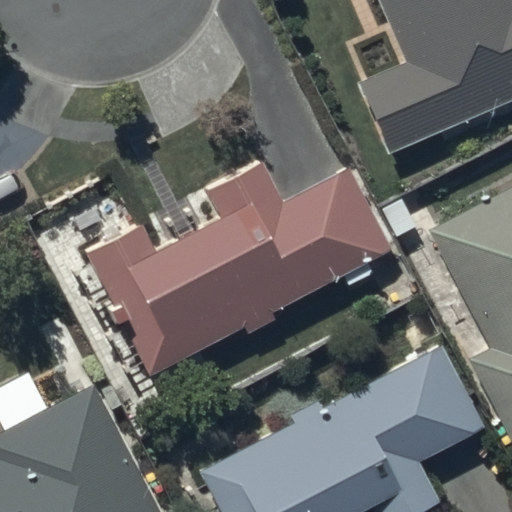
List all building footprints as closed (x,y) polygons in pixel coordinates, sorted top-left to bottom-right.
[(511,0),(376,0),(403,63),(355,83),(385,154),(511,101),(511,0)] [(198,230),(183,201),(157,214),(173,244),(154,254),(140,226),(84,256),(110,305),(102,309),(114,331),(121,327),(149,379),(242,330),(245,335),(273,321),(268,312),(387,249),(344,168),(282,201),(260,158),(201,190),(217,220),(198,230)] [(511,185),(424,232),(485,347),(464,358),(511,449),(511,185)] [(287,422),(195,468),(216,511),(355,511),(369,505),(372,511),(421,511),(435,505),(415,464),(484,430),(440,342),(319,401),(314,392),(281,409),(287,422)] [(0,511),(156,511),(91,388),(0,435),(0,511)]
